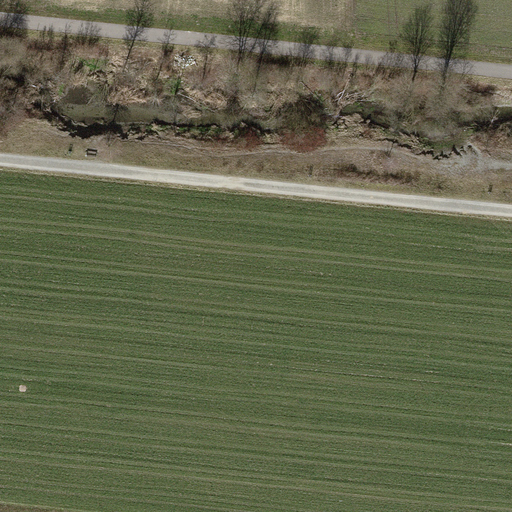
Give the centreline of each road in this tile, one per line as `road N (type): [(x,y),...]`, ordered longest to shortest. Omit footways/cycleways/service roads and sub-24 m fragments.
road 1 (track): [(511,210),(0,158)]
road 2 (track): [(0,19),(511,71)]
